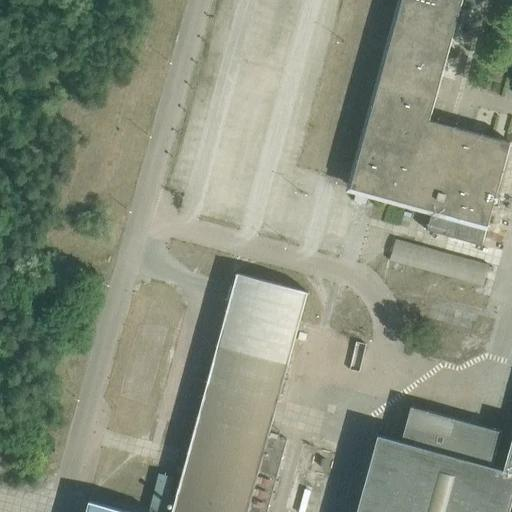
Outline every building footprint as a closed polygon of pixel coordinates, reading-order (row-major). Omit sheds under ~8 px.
[(402,0),(351,187),(433,210),(488,225),(511,142),(430,120),(462,0),(402,0)] [(488,225),(433,210),(427,229),(482,244),(488,225)] [(267,511),(277,476),(287,439),(269,434),(308,292),(237,273),(208,382),(195,378),(183,424),(195,427),(171,511),(267,511)] [(511,511),(511,471),(506,470),(493,466),(503,431),(411,405),(401,441),(379,434),(357,511),(511,511)] [(131,511),(90,501),(87,511),(131,511)]
